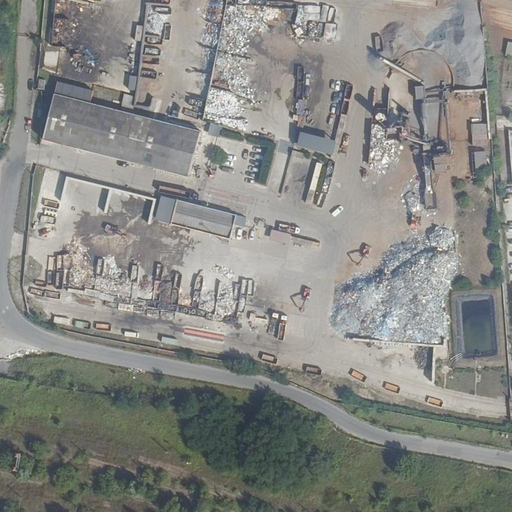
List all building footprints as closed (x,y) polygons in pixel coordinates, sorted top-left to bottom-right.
[(189,177),(200,131),(130,113),(57,93),(44,140),(189,177)] [(131,104),(133,96),(123,93),(121,101),(131,104)] [(333,150),(334,125),(296,124),(295,149),(333,150)] [(485,150),(485,139),(473,140),(473,148),(481,148),(481,150),(485,150)] [(474,168),(487,167),(485,150),(472,152),(474,168)] [(117,179),(118,175),(103,171),(101,175),(117,179)] [(235,221),(236,215),(177,200),(172,224),(230,240),(235,221)]
